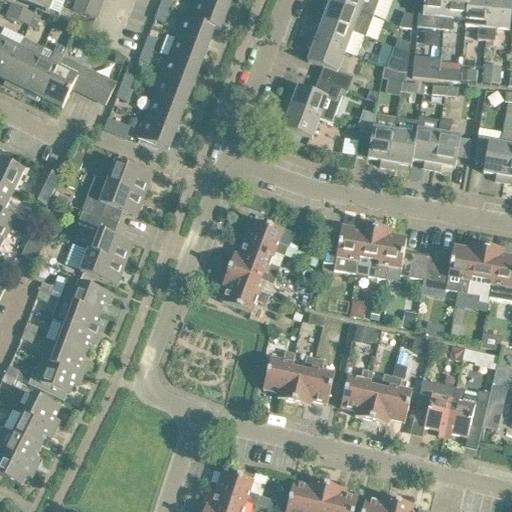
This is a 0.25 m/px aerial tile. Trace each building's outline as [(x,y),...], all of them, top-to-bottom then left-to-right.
[(16,0),(48,12),(49,12),(59,15),(65,0),(16,0)] [(100,9),(78,0),(73,12),(95,21),(100,9)] [(77,0),(78,0),(100,9),(103,0),(77,0)] [(162,0),(158,10),(167,13),(172,1),(169,0),(162,0)] [(197,0),(197,1),(227,12),(232,0),(197,0)] [(365,39),(373,18),(324,0),(321,9),(327,11),(323,23),(352,34),(365,39)] [(373,18),(379,0),(324,0),(373,18)] [(443,32),(446,0),(424,0),(424,4),(419,3),(417,29),(443,32)] [(446,0),(443,32),(452,33),(453,20),(465,21),(465,28),(468,0),(446,0)] [(486,42),(489,0),(468,0),(465,28),(478,29),(477,41),(486,42)] [(489,0),(486,42),(495,43),(496,31),(509,32),(510,21),(511,1),(500,0),(489,0)] [(220,33),(227,12),(197,1),(189,21),(214,31),(220,33)] [(29,27),(34,16),(34,15),(11,6),(7,18),(29,27)] [(167,13),(158,10),(154,21),(163,24),(167,13)] [(404,15),(399,29),(403,30),(411,31),(412,18),(404,15)] [(34,16),(29,27),(36,30),(41,18),(34,16)] [(175,42),(205,53),(214,31),(189,21),(183,19),(175,42)] [(352,34),(323,23),(318,34),(312,32),(309,41),(344,54),(352,34)] [(145,44),(154,48),(156,41),(148,38),(145,44)] [(0,79),(3,81),(19,50),(0,40),(0,79)] [(20,95),(38,59),(43,49),(24,40),(19,50),(3,81),(6,82),(3,87),(20,95)] [(398,40),(394,49),(409,55),(410,45),(409,45),(398,40)] [(337,73),(344,54),(309,41),(306,49),(312,51),(307,64),(323,70),(318,83),(347,94),(352,79),(337,73)] [(175,42),(167,62),(198,73),(205,53),(175,42)] [(145,44),(139,62),(147,65),(154,48),(145,44)] [(43,49),(38,59),(20,95),(38,104),(40,99),(42,100),(63,57),(66,51),(57,47),(53,54),(43,49)] [(398,74),(406,75),(407,75),(409,55),(394,49),(387,70),(392,72),(398,74)] [(94,74),(82,68),(83,67),(63,57),(42,100),(62,110),(72,90),(83,96),(94,74)] [(432,79),(434,61),(416,59),(414,78),(432,79)] [(167,62),(160,80),(191,91),(198,73),(167,62)] [(459,84),(459,83),(461,66),(441,64),(439,82),(459,84)] [(461,82),(476,83),(477,71),(462,70),(461,82)] [(482,84),(496,86),(497,73),(484,71),(482,84)] [(392,72),(390,83),(402,85),(405,85),(406,75),(398,74),(392,72)] [(105,80),(94,74),(83,96),(94,101),(105,80)] [(134,78),(125,75),(120,87),(129,91),(134,78)] [(105,107),(114,89),(116,85),(105,80),(94,101),(105,107)] [(153,99),(153,100),(183,112),(190,94),(191,91),(160,80),(153,99)] [(342,105),(347,94),(318,83),(313,94),(298,88),(293,101),(287,98),(284,107),(332,125),(336,115),(323,110),(327,100),(336,103),(342,105)] [(402,85),(401,93),(414,94),(415,86),(405,85),(402,85)] [(129,91),(120,87),(115,98),(125,102),(129,91)] [(445,97),(446,89),(433,88),(432,96),(445,97)] [(446,89),(445,97),(457,99),(458,90),(446,89)] [(369,91),(366,101),(377,105),(379,95),(369,91)] [(153,100),(145,120),(176,132),(183,112),(153,100)] [(311,141),(319,120),(332,125),(284,107),(281,115),(287,118),(282,130),(311,141)] [(367,160),(380,163),(379,169),(388,171),(397,119),(375,116),(373,128),(371,137),(367,160)] [(397,119),(388,171),(397,172),(398,166),(410,168),(418,123),(397,119)] [(418,123),(410,168),(411,168),(412,162),(424,164),(423,170),(432,172),(440,122),(419,119),(418,123)] [(458,150),(460,139),(449,137),(452,120),(441,119),(440,122),(432,172),(441,174),(442,167),(455,170),(458,150)] [(108,120),(103,132),(112,135),(125,140),(130,128),(117,123),(108,120)] [(144,123),(138,141),(168,152),(176,132),(145,120),(145,122),(144,123)] [(511,120),(505,120),(500,146),(488,144),(488,143),(477,141),(473,162),(484,165),(483,174),(496,177),(495,183),(504,185),(511,136),(511,120)] [(361,126),(360,135),(371,137),(373,128),(361,126)] [(371,137),(360,135),(359,139),(355,158),(367,160),(371,137)] [(0,185),(14,192),(24,172),(0,160),(0,185)] [(69,160),(66,168),(79,173),(82,165),(69,160)] [(152,177),(115,163),(107,184),(144,198),(152,177)] [(48,173),(33,202),(46,208),(60,179),(48,173)] [(87,200),(82,212),(111,223),(116,211),(136,219),(144,198),(107,184),(95,179),(87,200)] [(0,224),(10,230),(16,218),(8,214),(4,212),(14,192),(0,185),(0,224)] [(117,225),(111,223),(82,212),(78,225),(95,232),(88,252),(125,266),(133,245),(112,237),(117,225)] [(284,230),(270,225),(269,228),(252,222),(245,243),(299,263),(303,254),(288,248),(278,245),(284,230)] [(0,250),(10,230),(0,224),(0,250)] [(364,227),(358,226),(357,231),(341,228),(339,242),(327,240),(323,264),(335,267),(334,273),(355,277),(356,276),(364,227)] [(385,231),(364,227),(356,276),(368,278),(367,279),(377,280),(385,231)] [(399,278),(411,280),(415,255),(404,253),(406,240),(390,237),(391,232),(385,231),(377,280),(398,284),(399,278)] [(37,262),(44,245),(47,237),(47,236),(34,232),(21,256),(37,262)] [(274,254),(284,258),(299,264),(299,263),(245,243),(239,257),(234,255),(232,261),(277,278),(280,270),(270,266),(274,254)] [(446,292),(467,296),(476,247),(470,246),(469,251),(453,248),(451,261),(440,259),(435,284),(447,286),(446,292)] [(476,247),(467,296),(479,298),(478,304),(488,306),(489,300),(497,250),(476,247)] [(489,300),(498,302),(511,303),(511,258),(502,257),(503,251),(497,250),(489,300)] [(88,252),(80,272),(80,273),(117,287),(125,266),(88,252)] [(415,255),(411,280),(423,282),(427,257),(415,255)] [(427,257),(423,282),(435,284),(440,259),(427,257)] [(232,261),(224,282),(269,299),(269,297),(256,292),(260,281),(273,287),(274,286),(277,278),(232,261)] [(316,272),(306,270),(301,285),(313,289),(316,272)] [(113,297),(67,279),(59,300),(100,315),(104,305),(110,307),(113,297)] [(224,282),(222,287),(227,289),(221,304),(240,311),(251,315),(256,303),(266,307),(269,299),(224,282)] [(42,285),(39,293),(50,297),(53,289),(42,285)] [(48,304),(50,297),(39,293),(36,300),(48,304)] [(59,300),(52,320),(63,325),(98,338),(102,328),(96,326),(100,315),(59,300)] [(363,321),(366,305),(353,302),(349,318),(363,321)] [(372,311),(370,321),(378,322),(380,312),(372,311)] [(415,330),(418,315),(404,313),(402,327),(415,330)] [(295,315),(293,321),(300,324),(302,317),(295,315)] [(310,315),(308,325),(323,329),(325,319),(310,315)] [(98,338),(63,325),(56,345),(85,356),(89,345),(94,347),(98,338)] [(428,325),(425,336),(441,340),(443,328),(428,325)] [(24,333),(35,337),(38,330),(27,326),(24,333)] [(458,341),(460,332),(461,328),(452,326),(449,339),(458,341)] [(357,327),(353,344),(368,347),(369,343),(372,332),(372,331),(357,327)] [(372,332),(369,343),(377,345),(380,334),(372,332)] [(35,337),(24,333),(21,340),(32,344),(35,337)] [(428,357),(431,344),(415,340),(412,353),(428,357)] [(81,366),(85,356),(56,345),(48,364),(39,361),(39,362),(83,378),(86,369),(81,366)] [(466,352),(463,362),(475,365),(478,354),(466,352)] [(294,404),(301,372),(292,370),(295,356),(285,353),(283,363),(270,361),(267,372),(263,392),(278,395),(277,401),(294,404)] [(327,407),(334,376),(322,373),(324,362),(306,358),(303,372),(301,372),(294,404),(310,408),(311,403),(327,407)] [(79,388),(83,378),(39,362),(36,370),(45,373),(40,386),(45,388),(66,395),(69,397),(73,386),(79,388)] [(382,425),(396,366),(395,366),(392,378),(384,377),(380,391),(369,388),(373,374),(371,374),(360,420),(382,425)] [(382,425),(388,426),(389,421),(404,425),(412,394),(399,391),(401,381),(405,381),(407,369),(396,366),(382,425)] [(511,380),(511,370),(497,368),(496,378),(511,380)] [(5,376),(16,381),(19,374),(9,369),(5,376)] [(345,390),(340,410),(356,414),(355,419),(360,420),(371,374),(363,372),(360,382),(348,379),(346,385),(345,390)] [(13,388),(16,381),(5,376),(2,383),(13,388)] [(444,440),(455,391),(423,383),(420,394),(421,394),(416,413),(427,416),(424,429),(439,433),(438,438),(444,440)] [(486,410),(482,429),(497,433),(502,413),(507,390),(492,386),(490,395),(488,405),(486,410)] [(45,388),(43,394),(62,404),(66,395),(45,388)] [(444,440),(450,441),(451,436),(467,440),(470,426),(482,429),(486,410),(488,405),(490,395),(478,393),(477,395),(465,392),(465,393),(455,391),(444,440)] [(22,416),(55,432),(60,423),(55,420),(60,409),(32,396),(22,416)] [(55,432),(22,416),(13,435),(40,449),(45,438),(51,441),(55,432)] [(2,430),(0,434),(0,452),(36,471),(41,462),(35,459),(40,449),(13,435),(2,430)] [(32,480),(36,471),(0,452),(0,477),(21,488),(26,477),(32,480)] [(222,473),(216,493),(256,507),(259,497),(249,494),(254,479),(240,474),(239,478),(222,473)] [(308,511),(315,484),(310,483),(309,488),(293,484),(288,504),(286,511),(308,511)] [(331,511),(337,489),(315,484),(308,511),(331,511)] [(354,511),(357,500),(341,496),(343,491),(337,489),(331,511),(354,511)] [(206,507),(203,511),(242,511),(246,504),(256,507),(216,493),(211,508),(206,507)] [(259,497),(256,507),(270,511),(273,502),(263,498),(259,497)] [(362,511),(396,511),(398,504),(382,500),(380,505),(365,501),(362,511)]
